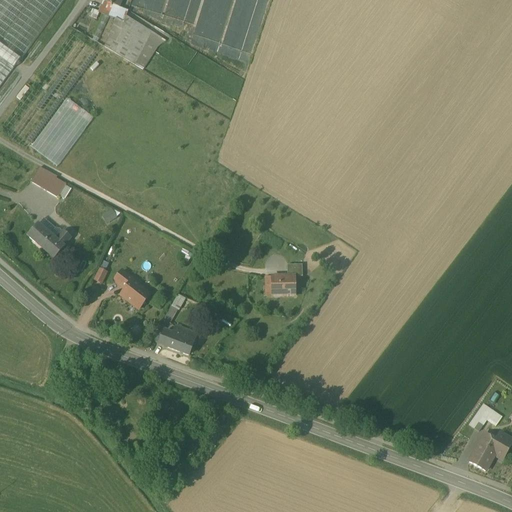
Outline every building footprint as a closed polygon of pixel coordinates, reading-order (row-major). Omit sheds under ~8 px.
[(0,0),(0,90),(21,61),(66,0),(0,0)] [(122,0),(104,0),(103,3),(119,9),(122,0)] [(127,18),(116,44),(109,40),(105,49),(135,67),(152,34),(127,18)] [(100,57),(72,36),(0,131),(0,136),(58,170),(96,121),(67,100),(100,57)] [(56,178),(40,170),(38,173),(54,183),(56,180),(55,180),(56,178)] [(67,187),(56,180),(54,183),(38,173),(31,184),(58,200),(67,187)] [(106,225),(116,219),(111,211),(101,216),(106,225)] [(56,242),(39,227),(29,238),(55,260),(65,249),(64,249),(71,240),(64,234),(56,242)] [(101,271),(95,282),(102,285),(108,274),(101,271)] [(135,282),(123,273),(115,283),(121,288),(125,283),(129,287),(133,282),(134,283),(135,282)] [(294,279),(272,279),(272,298),(294,298),(294,279)] [(134,283),(133,282),(129,287),(121,297),(139,311),(151,296),(134,283)] [(179,298),(173,308),(179,312),(185,301),(179,298)] [(173,308),(165,322),(171,326),(179,312),(173,308)] [(197,336),(177,328),(173,337),(165,333),(160,345),(169,348),(169,349),(189,357),(197,336)] [(504,416),(485,403),(471,423),(477,427),(484,417),(498,426),(504,416)] [(168,435),(157,429),(149,443),(160,449),(168,435)] [(485,435),(468,463),(485,472),(496,455),(503,459),(511,443),(498,436),(496,442),(485,435)]
